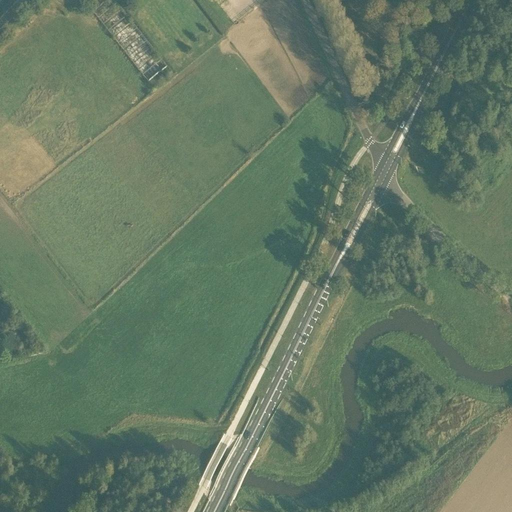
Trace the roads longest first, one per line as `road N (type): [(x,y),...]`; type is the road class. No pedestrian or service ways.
road 1 (primary): [(214,511),(329,277)]
road 2 (unclassified): [(380,167),(302,0)]
road 3 (unclassified): [(511,299),(414,215),(386,179)]
road 4 (primary): [(380,167),(329,277)]
